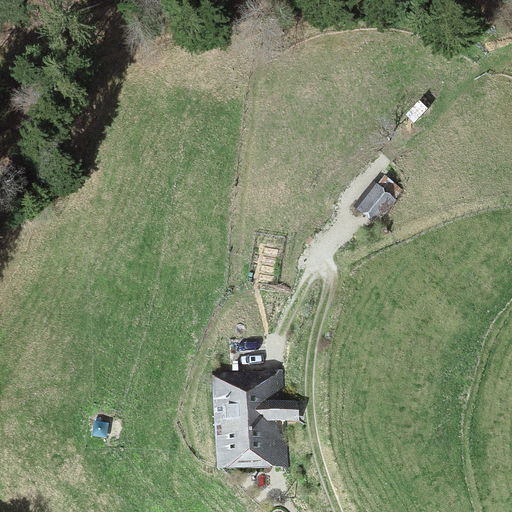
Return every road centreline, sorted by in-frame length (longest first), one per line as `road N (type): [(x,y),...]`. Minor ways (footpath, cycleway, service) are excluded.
road 1 (track): [(511,51),(451,93),(384,158),(343,210),(317,266)]
road 2 (track): [(498,204),(433,221),(330,275)]
